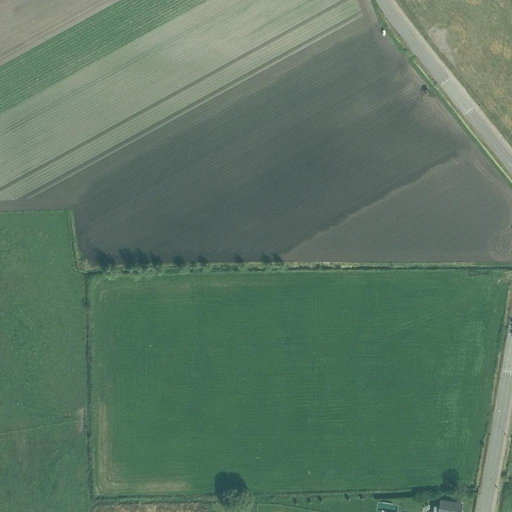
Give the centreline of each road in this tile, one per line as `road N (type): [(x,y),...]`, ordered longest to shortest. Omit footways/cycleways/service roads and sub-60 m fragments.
road 1 (unclassified): [(511,172),(381,0)]
road 2 (unclassified): [(482,511),(511,343)]
